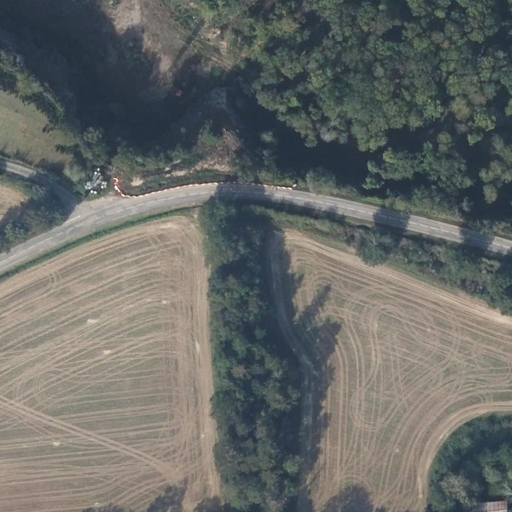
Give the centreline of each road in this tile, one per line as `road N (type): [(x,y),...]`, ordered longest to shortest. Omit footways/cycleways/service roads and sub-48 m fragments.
road 1 (secondary): [(511,248),(362,209),(244,190),(162,199),(83,223)]
road 2 (track): [(265,511),(245,201)]
